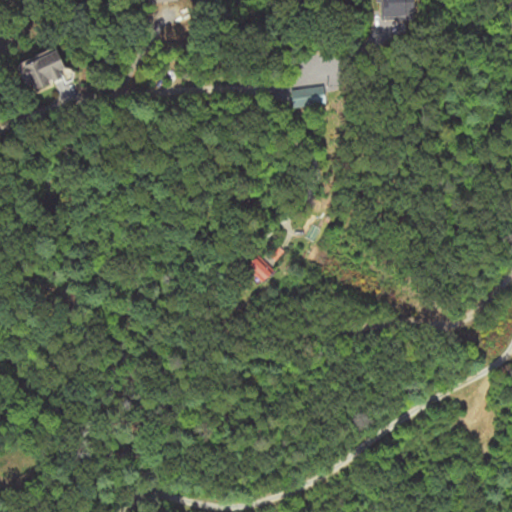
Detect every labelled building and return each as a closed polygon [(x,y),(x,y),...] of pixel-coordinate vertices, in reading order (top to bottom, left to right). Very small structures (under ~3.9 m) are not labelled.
[(380,20),(411,19),(410,0),(374,0),(374,3),(379,3),(380,20)] [(54,52),(20,66),(31,91),(65,77),(54,52)] [(290,93),(295,111),(326,103),(321,85),(290,93)] [(284,251),(278,247),(270,258),(276,263),(284,251)] [(270,275),(257,260),(248,268),(261,283),(270,275)]
